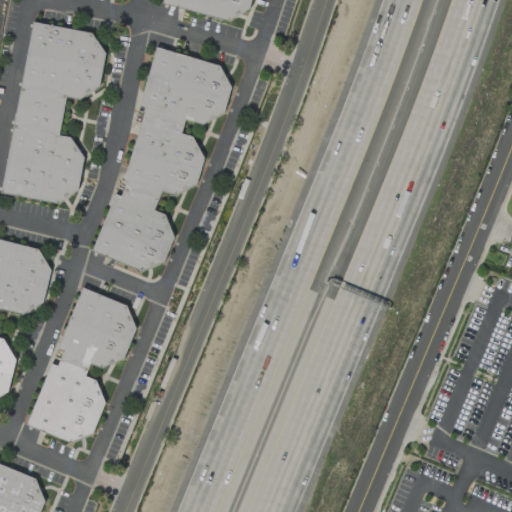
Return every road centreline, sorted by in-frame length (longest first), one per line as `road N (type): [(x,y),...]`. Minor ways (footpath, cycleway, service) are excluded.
road 1 (motorway): [(260,511),(463,0)]
road 2 (residential): [(320,0),(278,129),(119,511)]
road 3 (residential): [(511,145),(358,511)]
road 4 (motorway): [(308,238),(195,511)]
road 5 (motorway): [(392,0),(308,238)]
